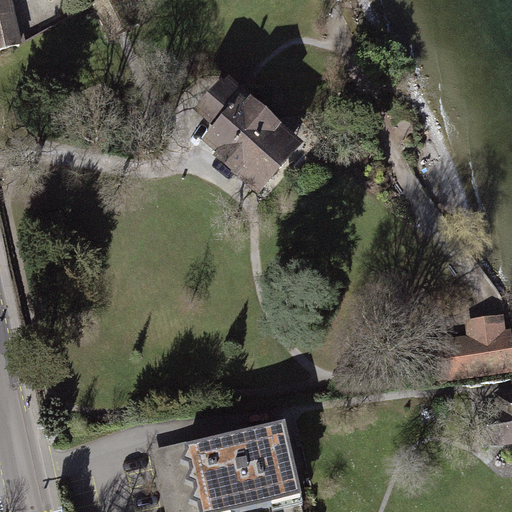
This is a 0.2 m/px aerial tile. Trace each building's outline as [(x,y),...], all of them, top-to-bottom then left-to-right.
[(12,0),(0,0),(0,52),(23,48),(22,45),(12,0)] [(118,0),(107,0),(93,7),(110,42),(133,31),(118,0)] [(214,135),(203,148),(219,161),(216,165),(261,203),(307,149),(230,83),(226,88),(222,85),(194,118),(214,135)] [(511,332),(507,333),(505,318),(467,323),(469,338),(431,343),(436,385),(511,375),(511,332)] [(485,450),(511,446),(511,391),(494,395),(496,409),(480,411),(485,450)] [(288,431),(187,453),(199,511),(263,511),(304,503),(288,431)]
